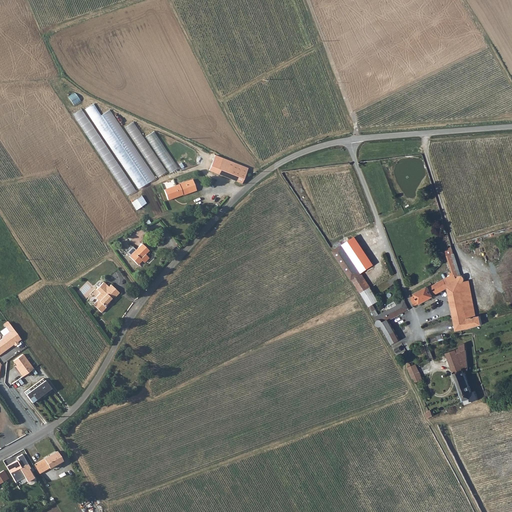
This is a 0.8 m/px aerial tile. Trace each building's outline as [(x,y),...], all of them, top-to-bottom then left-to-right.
[(70,97),(75,105),(81,101),(76,93),(70,97)] [(132,146),(111,109),(102,115),(95,104),(87,108),(94,121),(100,117),(102,121),(107,118),(117,136),(115,137),(113,134),(106,137),(114,151),(121,147),(123,151),(128,148),(132,146)] [(126,127),(141,150),(149,144),(134,122),(126,127)] [(178,168),(171,156),(163,161),(171,173),(178,168)] [(163,163),(157,165),(158,167),(155,169),(157,176),(166,173),(163,163)] [(132,175),(140,188),(156,178),(148,166),(145,168),(146,169),(142,171),(141,169),(132,175)] [(240,183),(244,173),(232,168),(228,178),(240,183)] [(122,173),(125,177),(119,180),(127,196),(136,191),(126,172),(122,173)] [(190,180),(162,189),(166,200),(180,194),(180,195),(194,190),(190,180)] [(137,210),(148,203),(142,195),(132,202),(137,210)] [(354,260),(352,257),(344,244),(334,250),(361,293),(371,287),(354,260)] [(142,246),(128,257),(135,267),(141,262),(139,261),(148,254),(142,246)] [(450,250),(446,250),(455,275),(461,272),(453,248),(449,249),(450,250)] [(449,288),(454,316),(468,313),(467,310),(475,308),(470,280),(469,280),(469,279),(466,279),(466,278),(465,277),(465,276),(463,275),(462,275),(461,272),(455,275),(445,279),(449,288)] [(449,288),(445,279),(430,287),(429,286),(415,293),(416,294),(411,297),(415,305),(420,303),(421,303),(437,295),(436,294),(449,288)] [(106,286),(102,282),(94,289),(98,293),(94,297),(96,299),(91,304),(99,312),(104,307),(102,305),(104,304),(105,305),(108,302),(107,301),(112,296),(113,297),(117,293),(109,284),(106,286)] [(391,308),(380,314),(377,309),(373,311),(378,320),(379,319),(380,319),(381,319),(382,319),(383,319),(384,320),(384,321),(389,319),(410,309),(404,297),(389,305),(391,308)] [(467,310),(468,313),(454,316),(457,330),(462,329),(483,324),(481,315),(479,316),(477,316),(476,312),(475,308),(467,310)] [(382,326),(383,325),(393,344),(401,340),(389,319),(384,321),(384,320),(383,319),(382,319),(381,319),(380,319),(379,319),(378,320),(378,321),(377,322),(378,324),(378,325),(379,326),(381,326),(382,326)] [(2,339),(0,340),(0,354),(20,340),(9,324),(0,330),(0,333),(1,336),(2,339)] [(472,390),(465,370),(469,369),(467,348),(466,342),(459,345),(460,348),(447,352),(465,403),(479,399),(475,389),(472,390)] [(397,355),(407,350),(403,343),(394,347),(393,347),(397,355)] [(16,372),(19,376),(30,368),(19,354),(10,360),(13,365),(18,371),(16,372)] [(408,365),(409,367),(414,378),(416,377),(417,380),(423,378),(417,363),(412,365),(410,363),(409,363),(408,363),(408,364),(408,365)] [(21,392),(28,402),(47,388),(40,378),(21,392)] [(429,418),(435,415),(432,410),(426,412),(429,418)] [(35,465),(40,474),(63,461),(57,451),(35,465)] [(6,466),(15,482),(23,477),(26,482),(34,477),(22,454),(17,457),(18,460),(6,466)] [(0,481),(2,484),(10,480),(5,471),(0,474),(0,481)]
